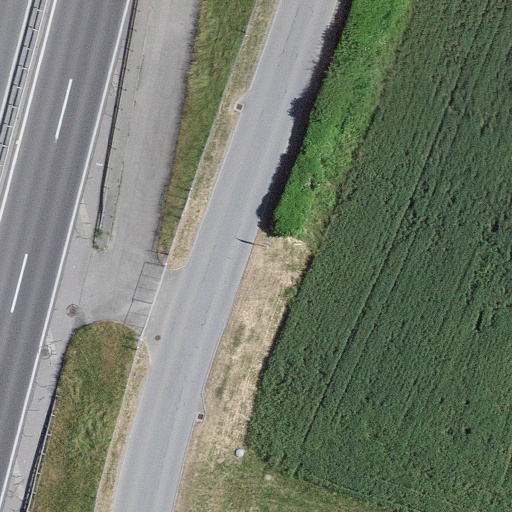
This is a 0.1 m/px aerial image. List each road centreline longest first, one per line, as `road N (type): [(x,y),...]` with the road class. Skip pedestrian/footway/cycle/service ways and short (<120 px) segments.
road 1 (tertiary): [(309,0),(194,315),(139,511)]
road 2 (motorway): [(0,346),(88,0)]
